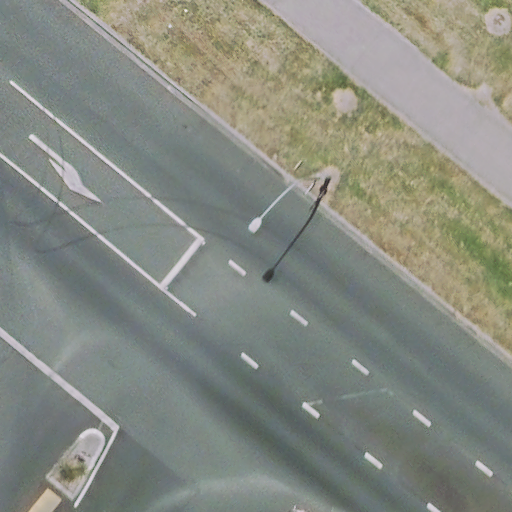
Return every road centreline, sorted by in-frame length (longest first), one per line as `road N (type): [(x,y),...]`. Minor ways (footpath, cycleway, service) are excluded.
road 1 (tertiary): [(198,324),(370,419),(485,511)]
road 2 (tertiary): [(0,154),(198,324)]
road 3 (residential): [(54,511),(198,324)]
